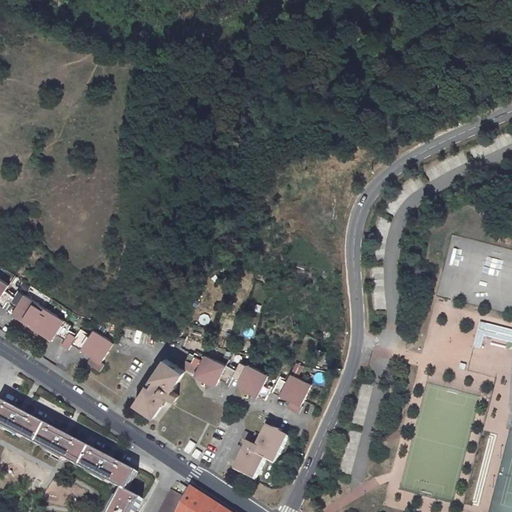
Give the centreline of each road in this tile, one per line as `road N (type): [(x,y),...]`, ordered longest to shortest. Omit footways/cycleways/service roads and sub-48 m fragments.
road 1 (secondary): [(287,511),(361,351),(356,228),(372,200),(393,179),(511,119)]
road 2 (residential): [(252,511),(0,347)]
road 3 (unknown): [(170,481),(0,386)]
road 4 (unknown): [(243,407),(160,352),(115,421)]
road 5 (unknown): [(98,511),(95,483),(0,440)]
